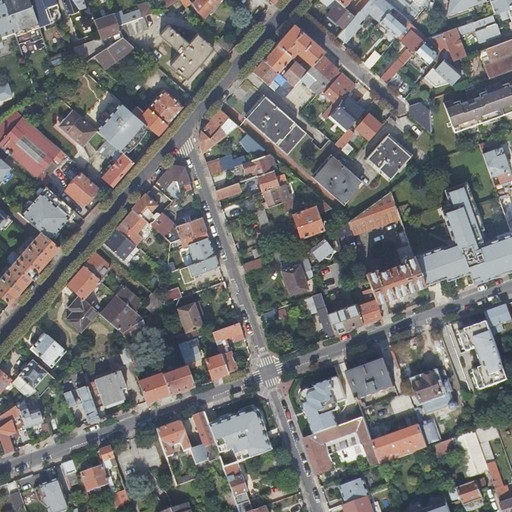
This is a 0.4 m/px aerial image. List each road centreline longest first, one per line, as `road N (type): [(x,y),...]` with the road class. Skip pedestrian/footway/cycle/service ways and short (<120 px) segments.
road 1 (residential): [(0,469),(267,373)]
road 2 (residential): [(178,131),(0,336)]
road 3 (residential): [(267,373),(511,285)]
road 4 (residential): [(178,131),(267,373)]
road 5 (residential): [(286,8),(418,133)]
road 6 (residential): [(286,8),(178,131)]
road 7 (residential): [(267,373),(317,511)]
